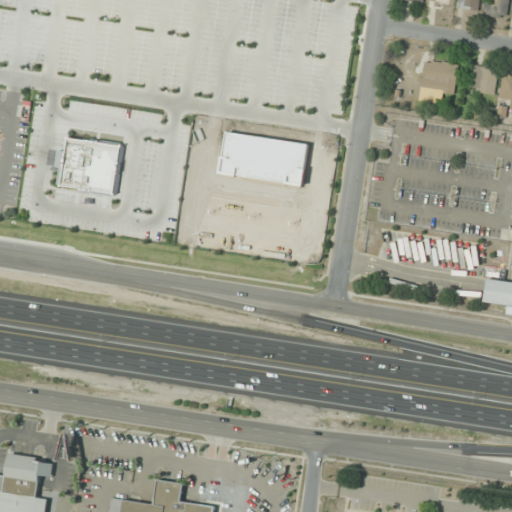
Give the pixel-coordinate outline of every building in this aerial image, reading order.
[(240,89),(261,58),(240,44),(219,74),(240,89)] [(459,64),(425,60),(421,100),(442,102),(443,94),(456,95),(459,64)] [(473,93),(497,94),(498,67),(475,66),(473,93)] [(315,143),(328,121),(318,115),(322,109),(258,68),(240,96),(315,143)] [(511,99),(511,75),(503,75),(500,98),(511,99)] [(146,105),(163,86),(158,81),(141,100),(146,105)] [(61,135),(115,143),(109,190),(55,181),(61,135)] [(259,143),(261,164),(290,161),(288,140),(259,143)] [(509,305),(508,313),(511,313),(511,281),(488,278),(485,301),(509,305)] [(0,511),(48,511),(49,499),(40,498),(43,476),(54,477),(56,460),(11,455),(9,475),(0,474),(0,511)] [(112,511),(216,511),(218,507),(183,502),(186,484),(160,481),(157,504),(114,498),(112,511)]
